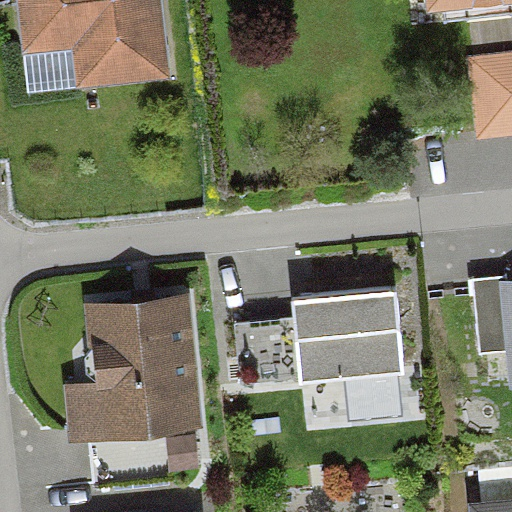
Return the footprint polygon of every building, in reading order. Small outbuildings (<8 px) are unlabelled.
[(91,78),(157,70),(149,0),(18,0),(24,45),(87,38),(91,78)] [(511,56),(469,61),(476,131),(511,127),(511,56)] [(511,285),(503,286),(501,274),(467,278),(464,279),(466,294),(468,293),(473,352),(509,349),(511,378),(511,377),(511,285)] [(234,381),(294,375),(294,378),(398,368),(390,286),(286,296),(288,315),(229,321),(234,381)] [(53,309),(62,433),(180,425),(171,301),(53,309)] [(511,511),(511,503),(480,506),(480,511),(511,511)]
